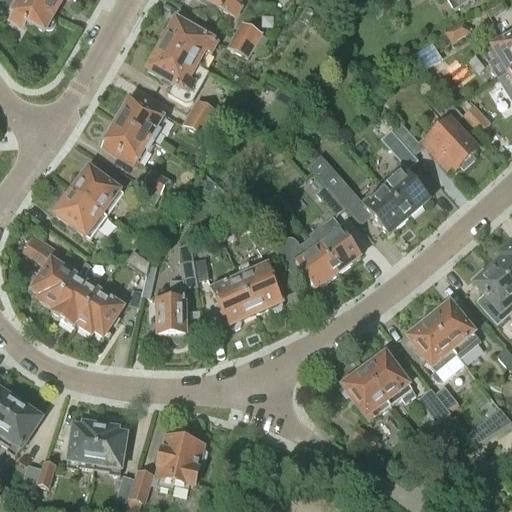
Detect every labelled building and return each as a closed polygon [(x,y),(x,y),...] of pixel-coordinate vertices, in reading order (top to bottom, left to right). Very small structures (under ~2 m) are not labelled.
[(53,21),(58,11),(38,0),(5,0),(0,9),(0,11),(12,18),(11,21),(25,29),(27,26),(44,36),(46,33),(49,33),(52,33),(54,31),(55,30),(56,26),(55,24),(53,21)] [(38,0),(58,11),(64,1),(67,2),(71,1),(71,0),(38,0)] [(232,5),(235,0),(197,0),(233,20),(239,9),(232,5)] [(445,0),(454,14),(477,0),(445,0)] [(486,15),(490,21),(504,12),(500,6),(486,15)] [(176,24),(170,35),(166,34),(158,48),(199,72),(207,57),(211,59),(217,48),(176,24)] [(464,25),(438,40),(444,51),(470,35),(464,25)] [(242,27),(235,41),(254,51),(262,38),(242,27)] [(499,82),(511,74),(511,37),(483,56),(499,82)] [(262,38),(254,51),(262,56),(270,42),(262,38)] [(254,51),(235,41),(229,52),(247,63),(251,57),(254,51)] [(199,72),(158,48),(151,61),(154,62),(148,74),(189,98),(195,87),(192,85),(199,72)] [(259,62),(262,56),(254,51),(251,57),(259,62)] [(511,74),(499,82),(508,97),(511,94),(511,74)] [(122,113),(124,116),(119,126),(158,149),(165,138),(160,135),(167,123),(133,103),(131,106),(127,105),(122,113)] [(191,118),(210,129),(217,116),(198,105),(191,118)] [(474,109),(463,120),(479,138),(490,127),(474,109)] [(210,129),(191,118),(183,131),(203,142),(210,129)] [(119,126),(113,136),(109,136),(105,143),(107,146),(106,148),(140,169),(148,156),(153,158),(158,149),(119,126)] [(391,136),(398,144),(413,161),(423,152),(400,126),(391,136)] [(474,165),(471,161),(477,155),(450,126),(425,149),(448,174),(452,171),(456,175),(461,171),(464,174),(474,165)] [(398,144),(391,136),(382,144),(408,173),(417,165),(413,161),(398,144)] [(325,190),(330,195),(342,185),(321,161),(309,171),(325,190)] [(384,194),(409,222),(430,203),(422,194),(426,191),(413,176),(409,180),(401,171),(380,189),(384,194)] [(89,173),(81,185),(77,182),(70,193),(104,217),(120,195),(89,173)] [(143,188),(162,198),(169,186),(151,175),(143,188)] [(194,193),(207,201),(217,186),(205,178),(194,193)] [(162,198),(143,188),(136,200),(154,211),(162,198)] [(336,221),(345,213),(330,195),(325,190),(316,198),(336,221)] [(104,217),(70,193),(60,206),(63,208),(55,219),(86,242),(104,217)] [(389,240),(409,222),(384,194),(364,212),(389,240)] [(318,253),(336,279),(361,261),(333,223),(323,231),(332,243),(319,252),(318,253)] [(272,253),(261,235),(250,242),(261,260),(272,253)] [(54,315),(76,281),(78,277),(55,262),(59,257),(35,241),(24,257),(47,272),(32,295),(41,301),(39,305),(53,314),(54,315)] [(315,295),(336,279),(318,253),(319,252),(312,243),(301,251),(296,245),(296,244),(294,243),(292,242),(291,242),(289,241),(287,241),(285,242),(284,242),(282,244),(280,242),(270,249),(292,281),(301,275),(315,295)] [(511,290),(511,247),(499,259),(502,263),(494,270),(511,290)] [(182,285),(170,285),(170,290),(169,295),(158,295),(157,300),(157,305),(158,342),(172,341),(172,343),(173,345),(175,347),(178,348),(181,347),(184,345),(185,343),(185,341),(186,341),(186,304),(185,294),(198,292),(197,286),(193,266),(190,249),(179,254),(179,268),(182,285)] [(134,272),(145,280),(147,281),(150,268),(134,256),(126,266),(134,272)] [(193,266),(197,286),(209,284),(206,264),(193,266)] [(253,311),(256,319),(272,312),(274,314),(277,315),(278,315),(281,314),(282,311),(281,308),(277,297),(279,296),(266,266),(238,279),(253,311)] [(85,267),(80,276),(86,279),(91,271),(85,267)] [(150,268),(147,281),(145,280),(142,296),(143,296),(142,300),(150,302),(156,269),(150,268)] [(501,318),(511,308),(511,290),(494,270),(486,277),(483,274),(472,283),(475,287),(474,289),(501,318)] [(256,319),(253,311),(238,279),(210,291),(223,320),(225,319),(230,330),(232,333),(235,334),(240,332),(240,331),(241,329),(240,326),(256,319)] [(100,297),(76,281),(54,315),(53,314),(51,318),(76,334),(78,331),(100,297)] [(140,312),(142,300),(143,296),(142,296),(133,294),(130,309),(140,312)] [(124,312),(100,297),(78,331),(92,340),(94,337),(104,343),(124,312)] [(450,308),(439,316),(437,314),(426,322),(460,363),(481,346),(450,308)] [(460,363),(426,322),(414,332),(417,335),(408,342),(435,376),(430,380),(435,387),(443,387),(465,369),(460,363)] [(510,375),(511,373),(511,358),(506,352),(497,360),(510,375)] [(386,358),(376,366),(373,363),(360,372),(386,407),(387,406),(398,398),(405,408),(416,400),(386,358)] [(386,407),(360,372),(349,380),(352,383),(342,391),(343,392),(340,394),(345,401),(348,399),(369,427),(391,411),(387,406),(386,407)] [(444,391),(435,399),(447,415),(458,408),(444,391)] [(431,394),(419,404),(437,429),(450,418),(447,415),(435,399),(431,394)] [(0,436),(20,406),(12,400),(9,401),(0,395),(0,436)] [(32,413),(20,406),(0,436),(0,438),(12,447),(6,456),(15,462),(42,423),(32,417),(32,413)] [(68,466),(96,470),(102,431),(83,428),(83,432),(74,431),(68,466)] [(119,434),(102,431),(96,470),(121,474),(127,439),(118,438),(119,434)] [(358,432),(352,445),(373,456),(379,443),(358,432)] [(481,432),(470,440),(476,448),(488,441),(481,432)] [(166,442),(156,483),(159,483),(157,491),(174,495),(175,487),(194,492),(199,474),(204,472),(208,457),(204,453),(204,451),(166,442)] [(44,466),(41,475),(37,490),(38,490),(49,494),(56,470),(44,466)] [(41,475),(29,471),(23,492),(36,495),(38,490),(37,490),(41,475)] [(138,476),(136,485),(130,503),(142,506),(144,507),(152,481),(138,476)] [(116,504),(128,508),(130,503),(136,485),(123,480),(116,504)] [(128,508),(126,511),(139,511),(142,506),(130,503),(128,508)]
